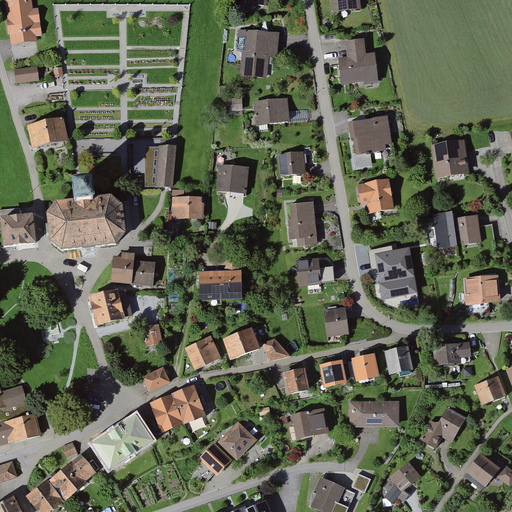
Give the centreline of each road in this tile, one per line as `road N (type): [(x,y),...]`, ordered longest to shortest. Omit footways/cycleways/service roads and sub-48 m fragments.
road 1 (residential): [(511,325),(408,329),(367,309),(357,292),(308,0)]
road 2 (residential): [(81,311),(56,264),(41,255),(30,158),(0,63)]
road 3 (residential): [(371,433),(350,468),(304,470),(173,511)]
